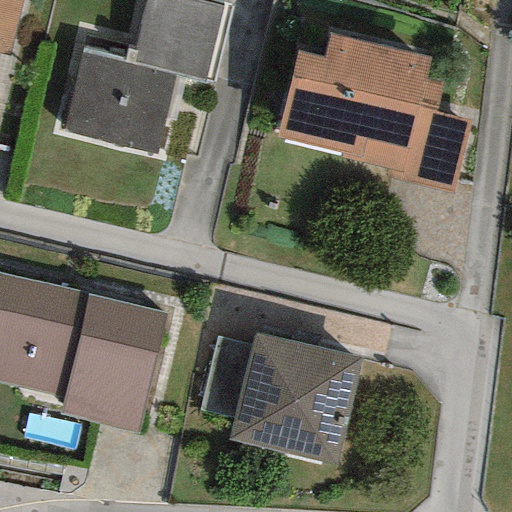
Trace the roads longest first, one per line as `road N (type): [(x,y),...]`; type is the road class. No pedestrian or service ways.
road 1 (residential): [(0,215),(456,327)]
road 2 (residential): [(505,67),(456,327)]
road 3 (residential): [(456,327),(432,511)]
